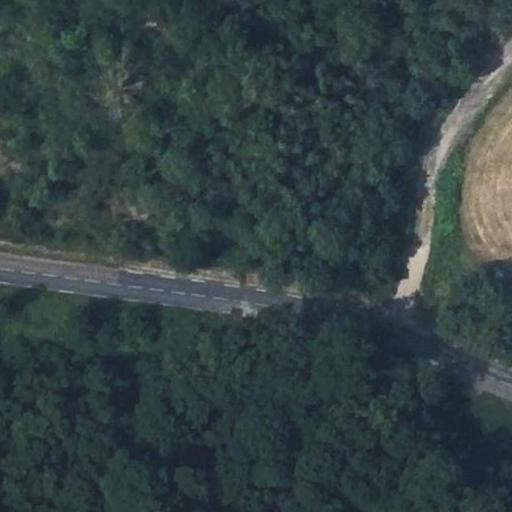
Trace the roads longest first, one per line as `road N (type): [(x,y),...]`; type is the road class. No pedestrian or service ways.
road 1 (tertiary): [(397,349),(243,305),(0,270)]
road 2 (residential): [(397,349),(433,163),(473,97),(511,57)]
road 3 (tertiary): [(511,395),(397,349)]
